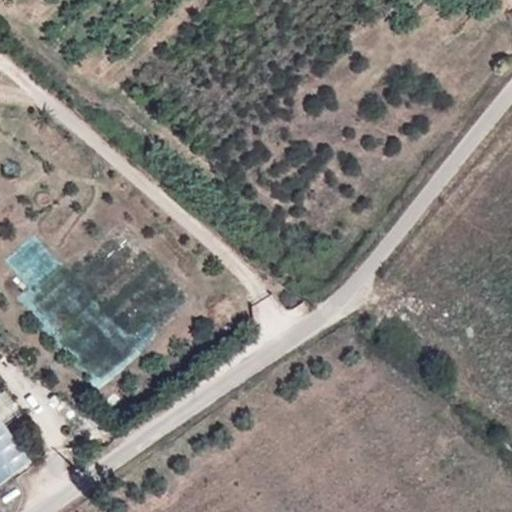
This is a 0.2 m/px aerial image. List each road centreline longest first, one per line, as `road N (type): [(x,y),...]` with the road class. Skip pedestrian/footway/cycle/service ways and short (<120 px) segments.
road 1 (tertiary): [(511,103),(321,313),(42,511)]
road 2 (unknown): [(276,345),(242,284),(175,217),(0,83)]
